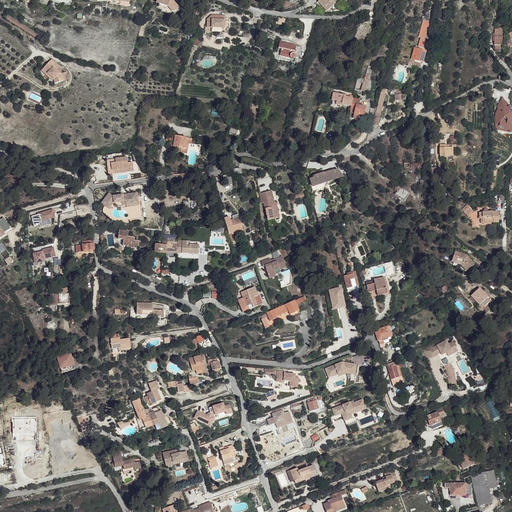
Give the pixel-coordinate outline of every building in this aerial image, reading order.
[(178,6),(174,2),(173,2),(170,1),(170,0),(156,0),(156,3),(159,4),(158,7),(161,8),(160,9),(167,11),(169,14),(173,11),(178,6)] [(290,6),(288,0),(283,0),(279,2),(282,9),(290,6)] [(326,11),(335,3),(332,0),(331,0),(323,8),(326,11)] [(428,22),(430,13),(426,12),(425,18),(422,17),(421,21),(423,21),(428,22)] [(39,35),(8,14),(5,18),(37,38),(39,35)] [(225,28),(225,20),(207,19),(207,25),(205,26),(205,32),(229,33),(229,29),(225,28)] [(425,39),(429,23),(428,22),(423,21),(418,37),(421,38),(425,39)] [(294,54),(296,46),(280,42),(278,49),(281,49),(280,54),(290,56),(290,58),(292,59),(293,59),(294,59),(295,58),(296,57),(296,55),(295,54),(294,54)] [(423,63),(426,51),(424,51),(424,49),(423,49),(419,48),(419,49),(418,49),(414,48),(413,54),(413,55),(410,64),(409,64),(408,68),(412,69),(412,64),(419,67),(421,62),(423,63)] [(61,74),(61,73),(61,71),(62,70),(59,67),(59,66),(52,59),(43,69),(53,79),(55,83),(63,81),(61,74)] [(53,79),(43,69),(41,71),(52,81),(53,79)] [(351,106),(352,99),(345,97),(346,95),(339,94),(333,93),(332,100),(337,101),(336,105),(341,106),(342,105),(351,106)] [(382,107),(384,99),(379,98),(376,113),(375,113),(373,121),(379,122),(381,114),(379,114),(380,107),(382,107)] [(364,115),(366,107),(359,106),(360,100),(352,99),(351,106),(350,112),(354,113),(353,118),(366,121),(368,116),(364,115)] [(511,108),(511,109),(502,100),(496,108),(499,110),(501,112),(503,110),(500,108),(501,105),(507,109),(507,111),(511,110),(511,130),(510,131),(505,131),(505,132),(511,133),(511,132),(511,108)] [(258,115),(260,106),(250,104),(248,112),(258,115)] [(511,110),(507,111),(507,109),(501,105),(500,108),(503,110),(501,112),(499,110),(496,114),(495,122),(498,124),(500,122),(498,131),(505,132),(505,131),(510,131),(511,130),(511,110)] [(184,154),(186,143),(188,144),(189,139),(172,135),(170,149),(175,150),(177,150),(177,152),(184,154)] [(439,146),(440,157),(444,156),(444,157),(447,157),(453,157),(452,148),(446,149),(444,149),(444,146),(439,146)] [(133,172),(132,163),(128,163),(127,158),(115,159),(115,160),(107,161),(107,164),(111,164),(112,171),(126,169),(127,172),(133,172)] [(108,175),(127,172),(126,169),(112,171),(111,164),(107,164),(108,175)] [(315,181),(316,185),(324,182),(324,183),(343,177),(338,170),(334,171),(334,170),(324,174),(323,173),(314,176),(315,177),(313,178),(314,179),(315,181)] [(397,191),(394,194),(404,200),(409,193),(401,188),(398,191),(397,191)] [(274,203),(272,191),(260,194),(261,200),(263,200),(264,203),(268,220),(280,217),(277,207),(276,206),(275,207),(274,203)] [(112,195),(108,192),(102,200),(110,206),(113,202),(121,201),(122,205),(126,204),(129,201),(132,204),(134,201),(138,200),(137,192),(112,195)] [(113,202),(110,206),(114,208),(117,210),(122,210),(124,210),(125,210),(126,212),(126,213),(124,217),(123,218),(127,220),(142,218),(139,201),(138,201),(139,205),(126,206),(126,204),(122,205),(118,206),(113,202)] [(470,202),(463,208),(470,215),(476,209),(470,202)] [(114,208),(110,206),(109,208),(104,205),(103,208),(102,209),(102,211),(103,212),(104,214),(111,219),(127,222),(127,220),(123,218),(122,217),(121,217),(119,216),(117,217),(116,217),(114,217),(113,216),(112,214),(112,212),(112,211),(114,208)] [(500,223),(500,210),(495,210),(495,209),(490,209),(489,208),(486,208),(486,210),(481,210),(481,216),(482,216),(484,216),(484,219),(494,219),(494,221),(494,223),(500,223)] [(55,217),(53,209),(39,213),(40,214),(37,214),(31,216),(34,226),(39,224),(42,220),(55,217)] [(4,232),(11,229),(5,218),(0,220),(0,236),(1,236),(0,235),(0,233),(1,232),(3,233),(4,232)] [(233,220),(230,221),(234,232),(243,230),(239,218),(233,220)] [(230,221),(226,222),(229,234),(231,233),(234,232),(230,221)] [(129,230),(119,229),(118,239),(124,240),(123,245),(127,246),(134,247),(134,246),(138,247),(138,248),(146,247),(146,242),(139,241),(134,240),(135,237),(128,236),(129,230)] [(94,250),(93,240),(85,241),(86,244),(78,245),(78,252),(88,252),(88,250),(91,250),(94,250)] [(205,254),(205,242),(179,241),(179,243),(179,244),(178,253),(205,254)] [(336,241),(334,242),(337,253),(338,257),(341,265),(343,271),(345,270),(343,265),(344,264),(341,256),(342,256),(336,241)] [(167,246),(166,246),(166,253),(167,253),(167,255),(174,255),(174,253),(177,253),(178,253),(179,244),(178,244),(175,244),(175,243),(175,242),(168,242),(167,246)] [(166,253),(166,246),(162,245),(160,245),(156,244),(155,252),(165,253),(166,253)] [(54,257),(53,248),(41,250),(42,252),(32,254),(34,264),(40,263),(43,260),(54,257)] [(468,270),(475,264),(468,255),(456,251),(453,260),(463,263),(468,270)] [(269,258),(261,261),(262,266),(264,266),(268,277),(275,274),(274,271),(273,269),(278,267),(279,269),(285,267),(281,256),(270,260),(269,258)] [(372,276),(373,279),(383,276),(387,293),(378,295),(378,297),(389,294),(385,277),(388,276),(387,272),(386,273),(372,276)] [(353,275),(347,275),(350,287),(355,286),(353,275)] [(376,290),(378,295),(387,293),(383,276),(373,279),(373,280),(376,279),(378,283),(374,284),(376,289),(376,290)] [(373,280),(366,281),(368,291),(376,289),(374,284),(378,283),(376,279),(373,280)] [(479,301),(488,295),(481,286),(473,291),(479,301)] [(235,294),(241,310),(249,307),(252,306),(252,307),(262,304),(258,295),(257,295),(254,287),(235,294)] [(327,291),(332,311),(345,308),(340,288),(327,291)] [(53,300),(53,304),(57,304),(66,304),(66,305),(68,305),(68,306),(71,306),(71,305),(74,305),(73,292),(68,292),(68,294),(62,294),(62,292),(58,292),(58,294),(53,295),(53,300)] [(294,300),(297,304),(306,300),(304,296),(294,300)] [(266,313),(268,317),(271,321),(278,318),(278,317),(289,312),(291,315),(300,311),(297,304),(294,300),(273,310),(266,313)] [(376,334),(378,341),(379,343),(383,342),(382,339),(391,336),(389,332),(388,327),(375,331),(376,334)] [(119,337),(109,339),(111,348),(120,347),(120,349),(129,348),(128,338),(119,339),(119,337)] [(447,353),(458,348),(454,342),(449,344),(448,340),(427,350),(431,358),(439,354),(438,351),(440,351),(441,353),(442,355),(447,353)] [(449,356),(459,351),(458,348),(447,353),(449,356)] [(74,369),(73,365),(70,354),(57,358),(62,372),(74,369)] [(201,355),(189,358),(192,371),(195,370),(196,371),(202,370),(202,368),(205,367),(203,362),(202,362),(201,361),(203,360),(204,360),(203,356),(201,356),(201,355)] [(215,358),(207,360),(208,363),(210,363),(212,370),(220,368),(218,361),(217,361),(216,361),(215,358)] [(351,370),(351,367),(357,368),(358,364),(347,362),(347,365),(344,364),(343,361),(326,368),(329,377),(338,373),(338,372),(346,369),(351,370)] [(397,364),(396,361),(388,364),(389,367),(395,365),(396,369),(398,368),(406,366),(406,367),(412,366),(410,361),(405,363),(404,362),(397,364)] [(451,364),(445,367),(448,373),(450,386),(456,385),(454,370),(451,364)] [(387,367),(390,379),(398,377),(396,371),(396,369),(395,365),(389,367),(387,367)] [(356,374),(357,368),(351,367),(351,370),(346,369),(338,372),(338,373),(339,375),(347,372),(356,374)] [(398,377),(390,379),(393,387),(402,384),(402,383),(403,383),(398,368),(396,369),(396,371),(398,377)] [(296,388),(297,380),(297,378),(293,377),(294,375),(288,374),(284,374),(284,372),(276,371),(274,389),(278,389),(278,390),(288,391),(288,387),(296,388)] [(146,394),(145,395),(148,404),(151,403),(152,405),(157,403),(156,402),(161,400),(157,390),(156,386),(158,385),(156,380),(149,383),(152,392),(148,394),(148,396),(147,396),(146,394)] [(177,381),(167,383),(168,387),(176,385),(178,392),(184,390),(184,392),(191,391),(189,384),(183,386),(183,383),(178,384),(177,381)] [(139,399),(133,401),(139,420),(142,419),(143,421),(144,424),(146,427),(153,425),(150,416),(146,417),(144,412),(146,411),(145,408),(143,409),(139,399)] [(318,408),(316,400),(308,402),(310,411),(318,408)] [(354,414),(352,410),(356,409),(356,410),(365,407),(363,400),(354,404),(354,405),(351,407),(350,403),(333,409),(335,416),(339,415),(338,412),(341,411),(342,414),(345,421),(346,425),(356,421),(354,414)] [(197,410),(193,419),(210,428),(217,415),(224,414),(227,415),(232,414),(230,404),(225,405),(223,404),(208,408),(210,413),(204,414),(197,410)] [(153,409),(148,411),(149,415),(150,416),(153,425),(155,424),(157,430),(168,425),(161,409),(159,410),(158,407),(153,409)] [(446,416),(443,408),(436,410),(437,413),(438,413),(440,418),(446,416)] [(293,423),(288,411),(283,413),(282,410),(272,413),(271,414),(273,417),(267,420),(269,426),(275,423),(277,428),(293,423)] [(441,422),(440,418),(438,413),(437,413),(431,415),(428,417),(428,419),(431,426),(441,422)] [(191,425),(194,434),(200,432),(198,427),(196,427),(195,424),(191,425)] [(462,456),(464,460),(468,459),(461,439),(459,440),(457,441),(459,446),(457,446),(461,456),(462,456)] [(234,445),(225,448),(226,450),(221,451),(225,464),(230,462),(233,461),(239,459),(234,445)] [(176,448),(162,452),(165,463),(188,457),(186,450),(177,452),(176,448)] [(219,465),(216,456),(208,458),(211,468),(219,465)] [(188,457),(165,463),(166,466),(188,460),(188,457)] [(131,459),(122,461),(122,459),(114,462),(115,467),(122,465),(123,465),(124,469),(138,466),(137,462),(135,462),(132,463),(131,459)] [(471,466),(468,459),(464,460),(460,462),(463,469),(471,466)] [(141,468),(139,461),(137,462),(138,466),(124,469),(123,465),(122,465),(123,472),(141,468)] [(298,467),(291,470),(295,480),(302,478),(303,480),(318,475),(314,465),(309,466),(299,470),(298,467)] [(383,478),(374,481),(377,488),(385,486),(386,487),(390,486),(389,483),(394,481),(393,480),(393,479),(397,477),(393,468),(384,472),(385,476),(385,478),(383,479),(383,478)] [(493,470),(471,476),(478,505),(492,501),(489,488),(497,486),(501,485),(498,476),(495,476),(493,470)] [(466,495),(466,483),(451,483),(452,488),(452,490),(451,495),(466,495)] [(344,489),(334,492),(336,496),(332,497),(328,499),(329,501),(323,503),(326,511),(332,509),(332,508),(344,503),(341,494),(346,492),(344,489)] [(185,511),(210,511),(213,511),(210,501),(201,504),(202,506),(199,508),(193,510),(192,508),(185,510),(185,511)] [(332,509),(333,511),(345,506),(344,503),(332,508),(332,509)]
